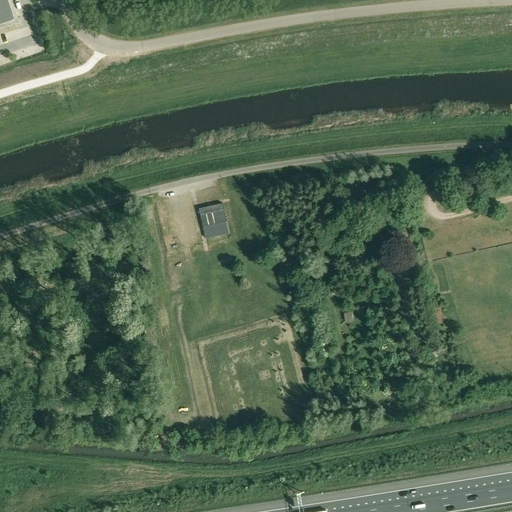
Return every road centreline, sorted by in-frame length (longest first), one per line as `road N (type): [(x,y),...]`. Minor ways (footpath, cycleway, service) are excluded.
road 1 (unclassified): [(511,0),(315,16),(117,50),(86,37),(62,0)]
road 2 (motorway): [(511,491),(380,511)]
